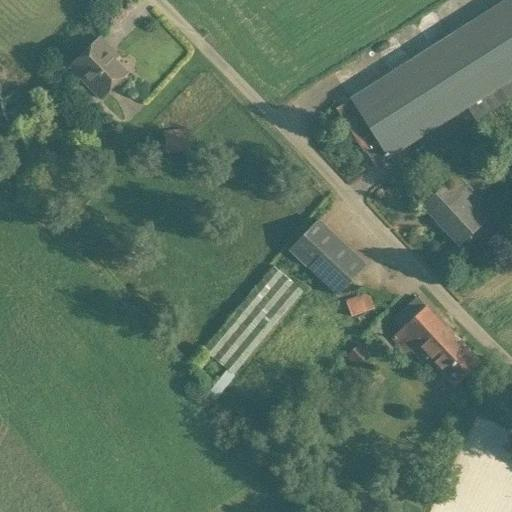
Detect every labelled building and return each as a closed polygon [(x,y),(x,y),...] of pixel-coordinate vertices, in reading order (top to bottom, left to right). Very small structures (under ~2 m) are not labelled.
[(511,0),(506,0),(471,23),(450,36),(350,99),(351,100),(336,109),(364,153),(366,152),(375,166),(467,108),(476,122),(496,109),(511,99),(511,0)] [(99,101),(127,74),(108,54),(112,50),(100,38),(68,69),(99,101)] [(191,148),(189,128),(166,130),(168,150),(191,148)] [(454,179),(424,207),(459,245),(484,221),(463,199),(468,195),(454,179)] [(367,265),(318,220),(289,250),(338,296),(367,265)] [(233,375),(303,292),(274,267),(203,350),(233,375)] [(351,317),(374,310),(368,293),(346,301),(351,317)] [(427,307),(427,308),(417,297),(394,319),(402,328),(391,338),(405,353),(409,350),(422,363),(428,357),(454,385),(479,362),(427,307)] [(359,343),(346,357),(356,366),(369,352),(359,343)]
